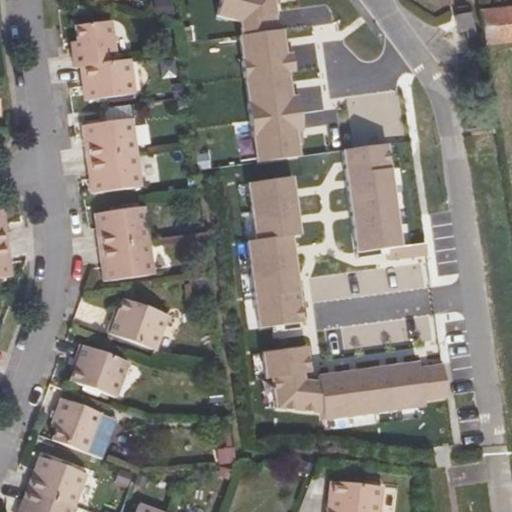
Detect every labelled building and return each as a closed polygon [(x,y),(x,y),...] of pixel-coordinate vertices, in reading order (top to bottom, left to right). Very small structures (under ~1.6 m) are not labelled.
[(234,35),(253,166),(307,159),(304,135),(310,134),(303,87),(297,87),(296,72),(299,72),(301,69),(296,45),(292,45),(290,28),(284,28),(280,0),(216,0),(212,20),(236,26),(237,34),(234,35)] [(511,42),(511,8),(480,12),(486,46),(511,42)] [(475,38),(471,14),(455,16),(459,34),(467,33),(468,39),(475,38)] [(82,102),(130,95),(126,63),(113,65),(106,22),(71,28),(72,35),(73,42),(67,43),(71,70),(77,69),(79,85),(82,102)] [(138,187),(128,121),(79,128),(82,147),(87,178),(89,194),(138,187)] [(389,143),(344,148),(357,250),(403,245),(389,143)] [(472,164),(477,196),(501,192),(496,161),(472,164)] [(260,327),(305,321),(294,235),(302,234),(293,175),(249,182),(256,239),(248,239),(260,327)] [(479,203),(482,233),(505,230),(502,200),(479,203)] [(103,283),(153,275),(141,209),(93,216),(96,237),(101,267),(103,283)] [(0,213),(0,212),(0,281),(11,280),(0,213)] [(154,350),(165,318),(121,302),(114,320),(111,319),(106,333),(154,350)] [(425,405),(419,361),(317,374),(318,381),(305,380),(304,373),(312,372),(308,344),(263,349),(267,378),(273,377),(277,408),(323,413),(324,419),(425,405)] [(114,399),(126,363),(79,346),(74,361),(76,362),(70,383),(114,399)] [(58,405),(46,441),(85,455),(99,416),(59,402),(58,405)] [(21,511),(73,511),(86,473),(40,457),(21,511)] [(377,511),(380,489),(328,482),(326,497),(333,498),(331,511),(325,510),(324,511),(377,511)]
